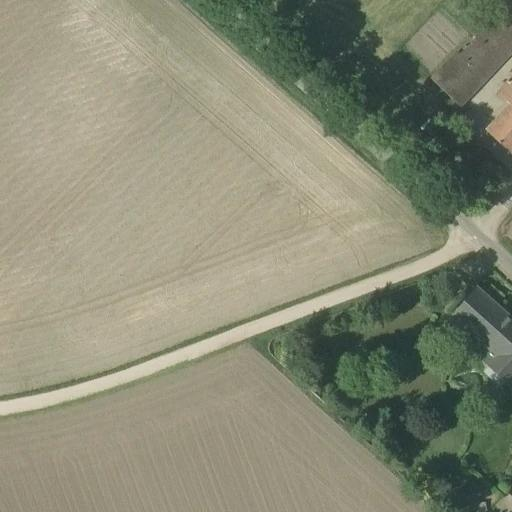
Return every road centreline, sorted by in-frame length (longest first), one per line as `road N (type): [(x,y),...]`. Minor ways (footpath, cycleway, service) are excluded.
road 1 (track): [(0,408),(141,372),(476,238)]
road 2 (unclassified): [(511,269),(211,0)]
